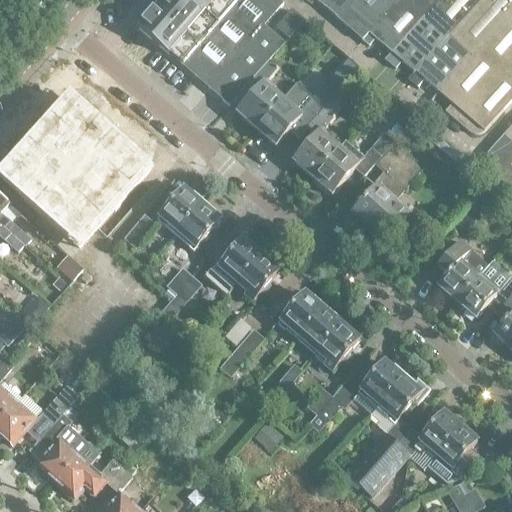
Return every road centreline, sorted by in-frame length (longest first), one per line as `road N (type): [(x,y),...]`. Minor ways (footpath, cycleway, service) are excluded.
road 1 (residential): [(201,132),(511,406)]
road 2 (unclassified): [(71,18),(201,132)]
